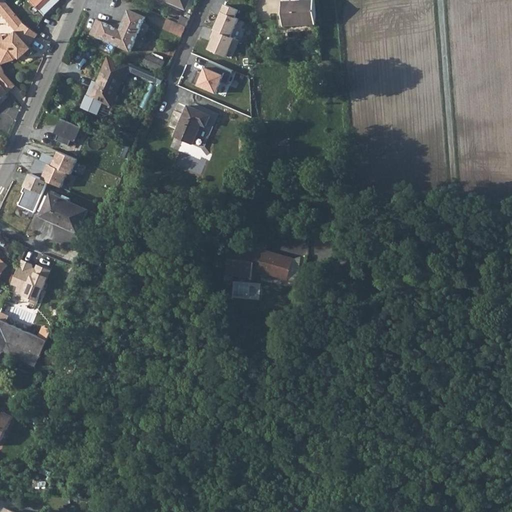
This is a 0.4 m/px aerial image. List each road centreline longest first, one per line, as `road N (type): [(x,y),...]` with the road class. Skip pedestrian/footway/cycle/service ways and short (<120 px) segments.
road 1 (unclassified): [(79,0),(0,184)]
road 2 (track): [(440,0),(452,188)]
